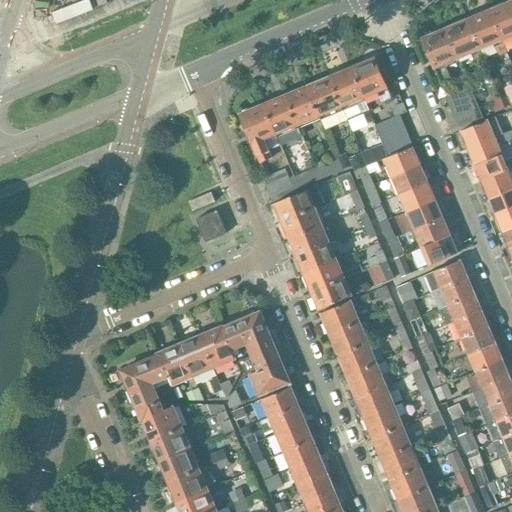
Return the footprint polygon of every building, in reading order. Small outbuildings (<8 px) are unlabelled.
[(503,42),(511,38),(511,1),(503,5),(502,3),(491,7),(492,9),(490,10),(503,42)] [(468,19),(481,51),(494,46),(499,57),(508,53),(503,42),(490,10),(481,14),(480,12),(468,17),(469,19),(468,19)] [(459,61),(481,51),(468,19),(458,24),(457,22),(447,26),(447,28),(446,29),(459,61)] [(459,61),(446,29),(439,32),(438,30),(428,34),(429,36),(422,39),(441,84),(451,79),(446,66),(459,61)] [(351,68),(364,100),(377,94),(381,103),(392,98),(375,58),(363,63),(362,61),(352,65),(353,68),(351,68)] [(331,77),(329,78),(347,119),(369,110),(364,100),(351,68),(341,72),(340,70),(330,75),(331,77)] [(347,119),(329,78),(320,82),(318,79),(308,84),(309,86),(307,86),(319,115),(325,128),(347,119)] [(297,125),(319,115),(307,86),(298,91),(297,88),(286,93),(287,95),(285,96),(297,125)] [(470,111),(479,108),(471,88),(446,98),(450,108),(466,102),(470,111)] [(499,95),(489,99),(495,113),(504,109),(499,95)] [(276,134),(297,125),(285,96),(276,100),(275,98),(264,102),(265,105),(264,105),(276,134)] [(450,108),(454,117),(470,111),(466,102),(450,108)] [(277,137),(276,134),(264,105),(254,109),(253,107),(242,112),(243,114),(240,115),(261,163),(272,158),(265,142),(277,137)] [(479,108),(470,111),(454,117),(459,127),(483,117),(479,108)] [(382,123),(385,131),(403,124),(399,115),(382,123)] [(495,118),(461,132),(468,149),(511,131),(502,134),(495,118)] [(393,151),(390,142),(385,131),(382,123),(375,125),(383,145),(387,153),(393,151)] [(407,135),(403,124),(385,131),(390,142),(407,135)] [(468,149),(475,165),(502,154),(498,145),(511,139),(511,132),(511,131),(468,149)] [(393,151),(411,143),(407,135),(390,142),(393,151)] [(388,157),(387,153),(383,145),(361,154),(366,166),(384,159),(388,157)] [(413,147),(388,157),(384,159),(391,178),(420,165),(413,147)] [(353,172),(366,167),(366,166),(361,154),(348,160),(353,172)] [(475,165),(482,182),(511,169),(511,160),(505,163),(502,154),(475,165)] [(342,171),(337,159),(315,168),(320,180),(342,171)] [(391,178),(399,195),(428,183),(420,165),(391,178)] [(360,179),(364,189),(374,185),(366,167),(353,172),(357,180),(360,179)] [(294,177),(299,189),(320,180),(315,168),(294,177)] [(263,178),(268,189),(289,180),(289,179),(285,169),(263,178)] [(511,169),(482,182),(488,199),(511,188),(511,169)] [(343,196),(349,194),(357,190),(349,173),(336,178),(343,196)] [(299,189),(294,177),(289,179),(289,180),(294,191),(299,189)] [(268,189),(272,200),(294,191),(289,180),(268,189)] [(399,195),(406,212),(435,200),(428,183),(399,195)] [(364,189),(371,206),(381,202),(374,185),(364,189)] [(511,188),(488,199),(495,215),(511,208),(511,188)] [(274,204),(281,222),(315,208),(307,190),(274,204)] [(364,208),(357,190),(349,194),(356,211),(364,208)] [(215,202),(211,193),(195,199),(189,202),(193,211),(215,202)] [(406,212),(413,230),(442,218),(435,200),(406,212)] [(372,207),(379,224),(387,220),(380,204),(382,204),(381,202),(371,206),(372,207)] [(281,222),(289,239),(322,225),(315,208),(281,222)] [(511,208),(495,215),(503,232),(511,228),(511,208)] [(217,211),(197,220),(207,243),(227,234),(217,211)] [(367,213),(359,217),(364,229),(372,225),(367,213)] [(413,230),(421,247),(450,235),(442,218),(413,230)] [(379,224),(387,241),(394,237),(387,220),(379,224)] [(296,257),(329,243),(340,239),(332,221),(322,225),(289,239),(296,257)] [(369,240),(377,237),(372,225),(364,229),(369,240)] [(509,249),(511,247),(511,228),(503,232),(509,249)] [(421,247),(429,265),(457,253),(450,235),(421,247)] [(387,241),(394,258),(404,254),(397,237),(395,238),(394,237),(387,241)] [(296,257),(304,275),(337,261),(329,243),(296,257)] [(371,269),(379,265),(379,264),(387,260),(382,249),(374,253),(375,256),(367,260),(371,269)] [(405,255),(404,254),(394,258),(394,259),(393,259),(401,278),(411,274),(403,256),(405,255)] [(379,264),(379,265),(386,281),(394,278),(387,260),(379,264)] [(304,275),(311,292),(344,278),(337,261),(304,275)] [(460,261),(434,272),(424,276),(432,293),(468,278),(460,261)] [(311,292),(319,310),(352,296),(344,278),(311,292)] [(468,278),(432,293),(439,309),(475,294),(468,278)] [(386,286),(376,290),(381,302),(390,298),(386,286)] [(481,311),(475,294),(439,309),(445,326),(455,322),(481,311)] [(413,300),(402,305),(409,321),(420,317),(413,300)] [(360,322),(351,301),(320,314),(329,335),(360,322)] [(394,308),(387,311),(396,332),(403,329),(394,308)] [(488,327),(481,311),(455,322),(462,339),(488,327)] [(267,332),(260,314),(242,321),(240,319),(234,322),(234,325),(222,330),(222,328),(221,329),(230,352),(232,351),(247,345),(245,341),(267,332)] [(420,317),(409,321),(416,338),(428,334),(420,317)] [(329,335),(338,355),(369,343),(360,322),(329,335)] [(462,339),(469,355),(495,344),(488,327),(462,339)] [(214,368),(235,359),(232,351),(230,352),(221,329),(220,330),(216,328),(210,330),(209,333),(200,337),(214,368)] [(404,352),(412,348),(403,329),(396,332),(396,333),(404,352)] [(252,357),(240,362),(246,377),(249,375),(280,362),(267,332),(245,341),(247,345),(252,357)] [(431,352),(436,349),(429,333),(428,334),(416,338),(424,355),(431,352)] [(200,337),(180,346),(192,377),(214,368),(200,337)] [(377,364),(369,343),(338,355),(347,377),(377,364)] [(502,360),(495,344),(469,355),(476,372),(502,360)] [(168,378),(172,385),(192,377),(180,346),(171,350),(168,348),(162,351),(161,354),(159,355),(159,356),(169,378),(168,378)] [(438,367),(431,352),(424,355),(430,371),(435,369),(438,367)] [(159,356),(149,360),(147,359),(139,362),(138,365),(122,372),(123,374),(121,377),(123,383),(127,384),(129,390),(150,381),(157,396),(161,394),(162,395),(170,392),(165,379),(168,378),(169,378),(159,356)] [(476,372),(483,389),(509,377),(502,360),(476,372)] [(417,361),(405,366),(408,374),(420,369),(417,361)] [(280,362),(249,375),(258,397),(289,383),(280,362)] [(347,377),(355,397),(391,382),(387,374),(383,376),(377,364),(347,377)] [(408,376),(412,374),(420,394),(429,390),(420,369),(408,374),(408,376)] [(442,385),(435,369),(430,371),(427,372),(434,388),(442,385)] [(511,395),(511,383),(509,377),(483,389),(472,393),(479,410),(511,395)] [(209,382),(214,394),(221,391),(218,385),(220,384),(218,378),(209,382)] [(157,397),(157,396),(150,381),(129,390),(137,407),(135,411),(137,416),(141,417),(142,421),(164,412),(164,411),(157,397)] [(229,381),(220,384),(218,385),(221,391),(222,391),(226,398),(227,398),(232,388),(231,387),(229,381)] [(355,397),(364,418),(395,405),(390,393),(395,391),(391,382),(355,397)] [(447,385),(434,390),(439,402),(452,396),(447,385)] [(298,406),(290,387),(261,400),(269,418),(298,406)] [(199,389),(186,394),(189,401),(204,401),(199,389)] [(235,391),(228,403),(230,409),(243,403),(237,390),(235,391)] [(429,414),(438,411),(429,390),(420,394),(429,414)] [(170,392),(162,395),(164,402),(173,398),(170,392)] [(511,415),(511,395),(479,410),(485,425),(485,424),(486,426),(511,415)] [(460,418),(464,416),(459,404),(448,409),(453,421),(460,418)] [(364,418),(373,438),(403,425),(409,423),(406,415),(400,418),(395,405),(364,418)] [(223,406),(206,406),(210,415),(225,410),(223,406)] [(305,422),(298,406),(269,418),(276,435),(305,422)] [(182,429),(173,407),(164,411),(164,412),(142,421),(143,422),(144,423),(143,425),(146,432),(148,432),(152,442),(182,429)] [(243,407),(232,412),(236,421),(247,416),(243,407)] [(430,415),(429,416),(437,435),(441,433),(442,433),(447,431),(438,411),(429,414),(430,415)] [(511,415),(486,426),(489,433),(493,443),(511,434),(511,415)] [(453,421),(451,422),(457,437),(467,433),(460,418),(453,421)] [(229,420),(220,424),(224,435),(233,431),(229,420)] [(312,440),(305,422),(276,435),(283,452),(312,440)] [(412,446),(403,425),(373,438),(381,459),(412,446)] [(191,450),(182,429),(152,442),(156,451),(155,453),(157,459),(159,459),(160,462),(191,450)] [(446,442),(451,440),(447,431),(442,433),(446,442)] [(258,433),(246,438),(250,446),(261,441),(258,433)] [(465,455),(467,455),(467,454),(475,450),(476,451),(478,450),(471,433),(458,439),(465,455)] [(511,434),(493,443),(498,452),(500,459),(511,454),(511,434)] [(283,452),(290,469),(320,457),(312,440),(283,452)] [(253,453),(264,448),(261,441),(250,446),(253,453)] [(446,443),(444,447),(447,453),(455,449),(451,441),(446,443)] [(381,459),(390,480),(427,464),(423,456),(417,458),(412,446),(381,459)] [(223,449),(208,456),(212,464),(226,458),(223,449)] [(191,450),(160,462),(161,465),(160,467),(163,473),(165,474),(169,482),(200,469),(191,450)] [(469,459),(467,459),(472,471),(482,466),(476,451),(475,450),(467,454),(467,455),(469,459)] [(457,451),(446,456),(455,476),(466,472),(457,451)] [(511,474),(511,454),(500,459),(507,476),(511,474)] [(327,474),(320,457),(290,469),(297,487),(327,474)] [(230,465),(226,458),(212,464),(210,465),(213,472),(230,465)] [(390,480),(399,500),(429,487),(425,476),(432,473),(428,464),(427,464),(390,480)] [(482,467),(483,467),(482,466),(472,471),(480,488),(489,484),(482,467)] [(273,468),(261,473),(264,480),(276,475),(273,468)] [(200,469),(169,482),(173,492),(172,494),(174,500),(177,501),(178,503),(208,490),(207,488),(207,487),(200,469)] [(455,476),(464,497),(474,492),(466,472),(455,476)] [(334,491),(327,474),(297,487),(304,504),(334,491)] [(489,485),(488,485),(493,496),(511,487),(511,474),(507,476),(489,484),(489,485)] [(267,486),(278,482),(276,475),(264,480),(267,486)] [(489,485),(489,484),(480,488),(488,508),(496,505),(488,485),(489,485)] [(428,511),(438,508),(429,487),(399,500),(403,511),(428,511)] [(229,493),(233,503),(245,498),(241,489),(229,493)] [(212,511),(217,510),(208,490),(178,503),(179,505),(178,508),(179,511),(212,511)] [(333,511),(341,509),(334,491),(304,504),(307,511),(333,511)] [(264,504),(260,492),(251,496),(255,507),(264,504)] [(475,494),(474,492),(464,497),(464,498),(469,511),(485,511),(477,493),(475,494)] [(245,499),(233,504),(236,511),(241,511),(249,509),(245,499)] [(287,502),(275,508),(277,511),(284,511),(291,509),(287,502)]
